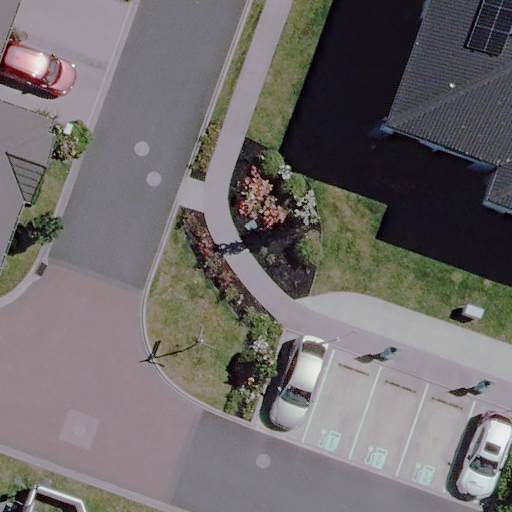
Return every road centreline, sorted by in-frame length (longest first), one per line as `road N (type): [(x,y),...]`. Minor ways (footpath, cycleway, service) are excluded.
road 1 (residential): [(44,407),(192,0)]
road 2 (residential): [(44,407),(336,511)]
